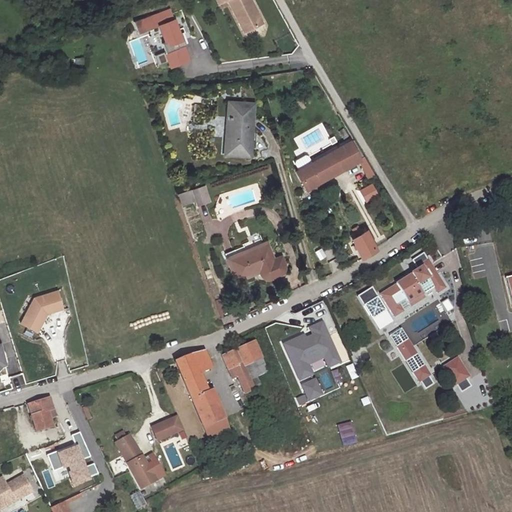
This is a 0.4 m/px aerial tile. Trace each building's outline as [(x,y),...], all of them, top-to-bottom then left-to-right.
[(248,0),(214,0),(217,5),(226,1),(243,35),(261,26),(248,0)] [(169,10),(132,23),(137,35),(158,27),(164,44),(160,45),(163,53),(153,57),(156,67),(167,64),(169,69),(187,62),(182,48),(185,47),(181,36),(178,36),(169,10)] [(252,141),(253,124),(240,122),(241,107),(229,106),(228,121),(232,122),(231,139),(229,139),(227,158),(254,160),(255,141),(252,141)] [(254,109),(241,107),(240,122),(253,124),(254,109)] [(359,160),(349,142),(296,174),(305,190),(358,161),(368,178),(373,176),(363,158),(359,160)] [(197,208),(208,204),(203,188),(180,195),(184,209),(196,205),(197,208)] [(356,228),(351,230),(356,238),(352,240),(361,259),(374,250),(365,231),(361,235),(356,228)] [(268,245),(245,254),(246,258),(270,249),(268,245)] [(313,251),(319,260),(326,256),(321,247),(313,251)] [(246,258),(245,254),(229,260),(238,283),(262,273),(264,278),(266,280),(268,282),(271,282),(281,278),(275,263),(270,249),(246,258)] [(410,264),(415,271),(418,270),(417,268),(425,262),(421,256),(410,264)] [(283,260),(275,263),(281,278),(284,277),(285,276),(286,274),(287,272),(287,270),(283,260)] [(406,307),(422,297),(431,290),(435,296),(445,290),(426,262),(425,262),(417,268),(418,270),(415,271),(408,276),(408,277),(394,287),(394,288),(378,299),(393,321),(403,314),(398,307),(404,303),(406,307)] [(33,298),(20,324),(37,333),(47,314),(63,309),(58,291),(33,298)] [(370,292),(356,301),(363,311),(376,302),(370,292)] [(221,297),(214,300),(220,316),(226,313),(221,297)] [(424,300),(422,297),(406,307),(409,311),(424,300)] [(445,312),(453,309),(449,299),(442,301),(445,312)] [(376,302),(363,311),(372,324),(385,314),(376,302)] [(289,346),(293,355),(288,357),(299,380),(310,376),(304,363),(324,355),(329,367),(339,362),(322,322),(316,325),(319,333),(312,336),(289,346)] [(395,349),(407,342),(401,331),(388,338),(395,349)] [(289,346),(312,336),(311,333),(283,345),(288,357),(293,355),(289,346)] [(407,342),(395,349),(405,364),(416,356),(407,342)] [(245,395),(253,392),(244,368),(261,360),(254,344),(223,359),(229,371),(231,371),(235,379),(238,378),(245,395)] [(191,402),(208,395),(200,375),(212,370),(205,353),(189,358),(176,365),(191,402)] [(416,356),(405,364),(412,375),(423,367),(416,356)] [(451,383),(466,374),(454,356),(439,365),(451,383)] [(423,367),(412,375),(416,381),(427,373),(423,367)] [(11,377),(14,386),(25,383),(22,373),(11,377)] [(306,401),(322,395),(316,378),(299,384),(306,401)] [(217,415),(208,395),(191,402),(199,422),(217,415)] [(48,413),(54,411),(49,398),(29,405),(39,431),(53,426),(48,413)] [(85,420),(91,418),(86,406),(80,408),(85,420)] [(217,415),(199,422),(207,438),(227,430),(221,414),(217,415)] [(155,429),(160,441),(184,431),(179,419),(155,429)] [(80,461),(90,456),(79,432),(71,435),(75,444),(48,456),(55,472),(70,465),(78,482),(98,473),(93,463),(83,467),(80,461)] [(141,491),(165,478),(152,455),(143,460),(129,435),(126,436),(124,432),(115,437),(117,441),(115,443),(141,491)] [(114,475),(125,470),(119,457),(108,462),(114,475)] [(0,511),(1,511),(24,501),(21,496),(30,491),(24,480),(7,489),(3,481),(0,483),(0,511)] [(24,501),(33,496),(30,491),(21,496),(24,501)] [(130,494),(134,509),(144,506),(140,491),(130,494)]
